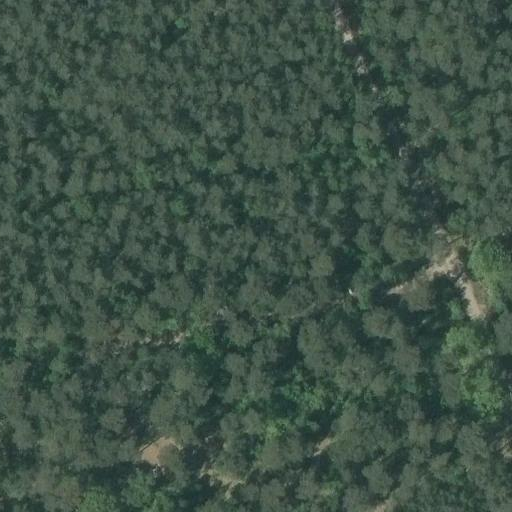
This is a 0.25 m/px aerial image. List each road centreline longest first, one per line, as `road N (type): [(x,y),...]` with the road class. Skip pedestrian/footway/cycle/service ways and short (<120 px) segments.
road 1 (track): [(441,260),(0,357)]
road 2 (track): [(441,260),(323,0)]
road 3 (track): [(511,414),(441,260)]
